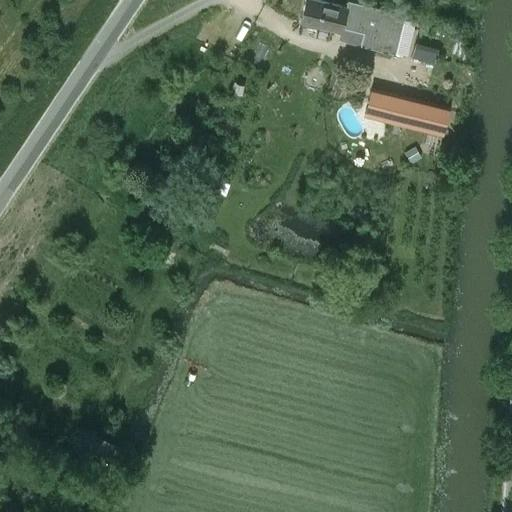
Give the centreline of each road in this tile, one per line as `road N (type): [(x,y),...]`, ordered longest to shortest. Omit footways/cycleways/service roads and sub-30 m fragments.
road 1 (unknown): [(80,67),(234,2),(437,88)]
road 2 (unclassified): [(0,189),(126,0)]
